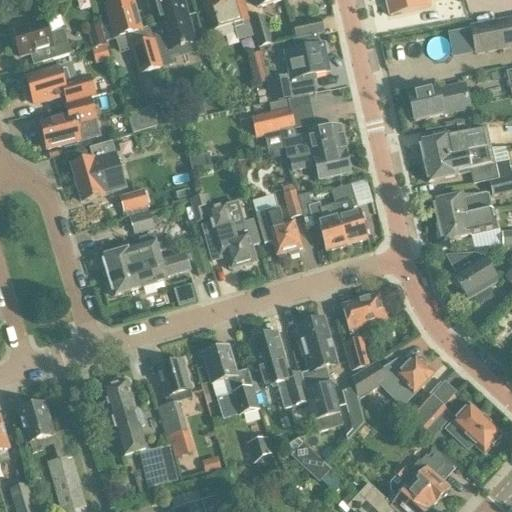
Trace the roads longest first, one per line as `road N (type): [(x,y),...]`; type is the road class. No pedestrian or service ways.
road 1 (residential): [(89,349),(402,257)]
road 2 (residential): [(402,257),(346,0)]
road 3 (residential): [(89,349),(48,207),(36,186),(8,180)]
road 4 (residential): [(511,398),(425,314),(402,257)]
